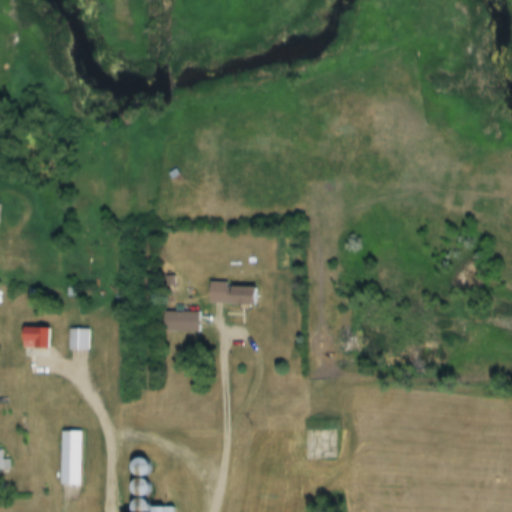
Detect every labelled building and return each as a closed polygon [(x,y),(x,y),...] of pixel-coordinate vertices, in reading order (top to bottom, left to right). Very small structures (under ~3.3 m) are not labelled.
[(256,284),(210,284),(210,303),(256,303),(256,284)] [(198,311),(163,311),(163,330),(198,330),(198,311)] [(50,327),(24,326),(23,348),(49,349),(50,327)] [(87,328),(68,328),(68,351),(87,351),(87,328)] [(304,459),(334,460),(335,430),(304,429),(304,459)] [(61,485),(81,485),(81,430),(61,430),(61,485)] [(0,468),(9,469),(9,459),(2,459),(2,449),(0,449),(0,468)] [(140,478),(131,485),(142,497),(153,488),(143,477),(153,469),(142,457),(130,466),(140,478)]
